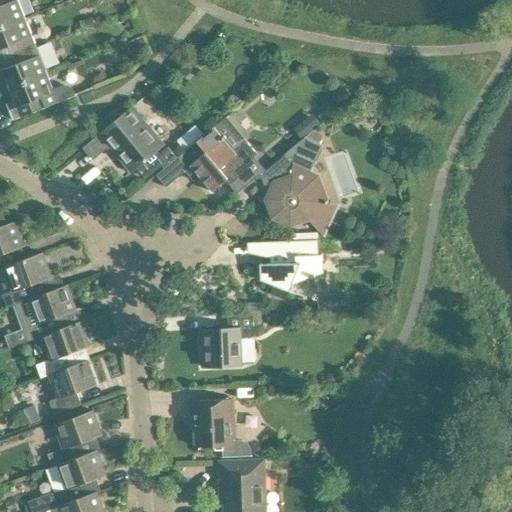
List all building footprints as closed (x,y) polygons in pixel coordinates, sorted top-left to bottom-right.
[(0,0),(0,28),(25,19),(17,0),(0,0)] [(0,60),(36,46),(25,19),(0,28),(0,60)] [(10,89),(47,75),(36,46),(0,60),(0,78),(5,76),(10,89)] [(64,85),(53,90),(47,75),(10,89),(15,100),(6,104),(13,120),(75,95),(75,94),(74,94),(73,91),(72,91),(71,89),(70,88),(69,87),(67,86),(65,86),(64,85)] [(165,145),(142,118),(139,120),(129,109),(100,134),(109,145),(108,145),(131,173),(138,168),(146,177),(161,164),(164,168),(175,159),(177,158),(169,147),(159,155),(157,152),(165,145)] [(186,150),(204,135),(196,125),(177,140),(186,150)] [(177,158),(175,159),(185,171),(191,167),(201,178),(212,192),(226,180),(237,194),(253,180),(242,167),(257,154),(244,138),(241,141),(231,149),(214,127),(204,135),(186,150),(177,158)] [(318,176),(311,172),(323,145),(319,144),(323,136),(312,131),(264,171),(273,183),(265,200),(272,218),(290,227),(309,220),(316,228),(328,202),(318,176)] [(0,269),(42,254),(42,252),(7,265),(3,254),(24,246),(15,222),(0,227),(0,269)] [(260,280),(261,280),(289,291),(292,284),(311,277),(311,278),(315,277),(315,276),(323,273),(323,253),(321,253),(321,254),(319,255),(318,240),(272,242),(273,263),(260,264),(260,280)] [(43,295),(67,286),(67,285),(34,296),(30,285),(51,278),(42,254),(0,269),(5,268),(13,290),(3,294),(8,307),(43,295)] [(28,341),(80,322),(80,321),(59,329),(55,317),(76,310),(67,286),(43,295),(8,307),(8,308),(15,306),(23,328),(5,334),(10,347),(28,341)] [(347,294),(332,295),(333,311),(348,310),(347,294)] [(202,367),(222,366),(242,365),(240,337),(254,337),(253,315),(227,316),(228,329),(215,329),(214,326),(206,327),(206,330),(203,330),(204,348),(201,348),(202,367)] [(84,361),(80,350),(89,346),(80,322),(28,341),(42,336),(50,359),(36,364),(41,378),(87,361),(87,360),(84,361)] [(87,361),(41,378),(49,375),(57,398),(49,401),(54,414),(82,404),(77,392),(96,385),(87,361)] [(235,440),(234,427),(233,399),(190,401),(191,416),(195,416),(197,447),(222,445),(223,456),(250,455),(251,449),(249,445),(248,443),(246,441),(243,440),(242,439),(235,440)] [(34,407),(23,411),(28,426),(40,422),(34,407)] [(58,465),(79,456),(75,445),(101,435),(92,410),(54,424),(63,448),(47,454),(52,467),(58,465)] [(52,495),(27,504),(30,511),(44,511),(46,511),(56,507),(97,492),(96,491),(83,496),(79,485),(97,478),(105,475),(96,451),(96,450),(79,456),(58,465),(52,467),(45,470),(54,493),(51,494),(52,495)] [(238,460),(218,461),(219,494),(223,494),(223,511),(260,511),(260,492),(266,492),(265,459),(238,460)] [(103,511),(97,492),(56,507),(46,511),(103,511)]
